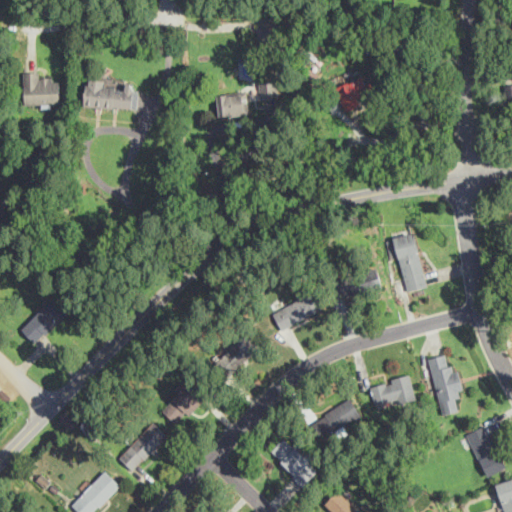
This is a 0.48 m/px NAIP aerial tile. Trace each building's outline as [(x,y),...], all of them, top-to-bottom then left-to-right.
[(25,103),(61,102),(61,77),(40,78),(40,70),(24,71),(25,103)] [(337,84),(343,108),(373,100),(366,76),(337,84)] [(136,108),(138,82),(126,81),(125,87),(105,86),(105,79),(87,78),(85,105),(136,108)] [(280,97),(278,79),(259,81),(261,98),(280,97)] [(219,116),(250,113),(248,92),(218,94),(219,116)] [(429,285),(414,230),(392,236),(407,291),(429,285)] [(343,280),(348,297),(387,287),(382,270),(343,280)] [(273,312),(283,329),(322,307),(313,290),(273,312)] [(36,342),(70,310),(56,295),(21,327),(36,342)] [(260,345),(247,332),(219,360),(232,374),(260,345)] [(429,357),(443,414),(464,409),(450,352),(429,357)] [(376,406),(416,397),(411,374),(371,383),(376,406)] [(205,397),(189,381),(162,408),(179,424),(205,397)] [(317,419),(327,435),(362,413),(351,397),(317,419)] [(168,434),(155,420),(119,456),(133,469),(168,434)] [(487,475),(507,466),(487,423),(468,432),(487,475)] [(316,471),(290,435),(273,447),(300,483),(316,471)] [(94,511),(122,484),(106,469),(72,503),(81,511),(94,511)] [(511,511),(511,477),(496,482),(504,511),(511,511)] [(325,503),(334,511),(363,511),(339,489),(325,503)]
